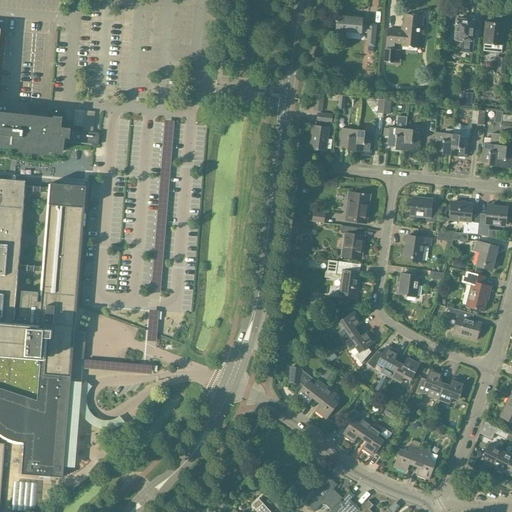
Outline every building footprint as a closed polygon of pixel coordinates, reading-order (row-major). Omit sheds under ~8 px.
[(421,27),(422,16),(404,15),(403,31),(387,30),(385,42),(386,42),(384,62),(399,63),(400,49),(394,49),(394,43),(402,44),(401,47),(418,48),(420,27),(421,27)] [(368,52),(373,52),(374,47),(376,28),(361,26),(362,19),(338,17),(337,31),(367,34),(366,46),(368,46),(368,52)] [(472,53),(474,38),(472,37),(473,21),(457,19),(455,35),(453,34),(452,40),(460,40),(459,52),(472,53)] [(486,22),(483,50),(501,52),(504,24),(486,22)] [(0,509),(5,442),(0,442),(0,439),(1,439),(1,437),(0,435),(0,432),(5,436),(11,439),(18,441),(25,442),(23,473),(56,476),(64,476),(68,421),(71,421),(73,419),(74,417),(74,414),(72,412),(69,411),(72,375),(74,357),(84,357),(85,343),(86,331),(76,330),(81,264),(88,184),(52,182),(52,187),(26,185),(27,180),(12,179),(0,177),(0,143),(23,146),(22,150),(50,153),(51,149),(63,151),(65,140),(82,142),(98,144),(100,135),(90,134),(90,132),(80,130),(71,129),(71,128),(61,127),(63,116),(57,116),(56,118),(11,112),(0,111),(0,32),(0,30),(0,29),(0,509)] [(496,72),(505,72),(506,58),(498,57),(496,72)] [(472,108),(473,93),(468,93),(461,92),(459,106),(472,108)] [(325,94),(316,93),(314,110),(322,111),(325,94)] [(344,110),(346,95),(339,95),(337,109),(344,110)] [(426,96),(425,103),(438,104),(439,97),(426,96)] [(389,114),(391,100),(384,99),(383,113),(389,114)] [(424,118),(430,119),(432,105),(425,104),(424,118)] [(436,120),(438,105),(432,105),(430,119),(436,120)] [(484,125),(485,111),(478,110),(477,124),(484,125)] [(316,121),(332,123),(333,114),(317,112),(316,121)] [(406,117),(397,116),(396,128),(389,128),(387,146),(403,147),(405,129),(406,117)] [(500,129),(511,130),(511,123),(501,122),(500,129)] [(311,148),(326,150),(329,128),(312,126),(311,136),(312,136),(311,148)] [(339,147),(355,149),(357,130),(341,129),(339,147)] [(413,133),(413,130),(405,129),(403,147),(411,148),(411,151),(418,152),(420,133),(413,133)] [(362,152),(371,153),(373,135),(364,134),(364,131),(357,130),(355,149),(363,149),(362,152)] [(435,151),(450,152),(452,134),(437,132),(435,151)] [(483,144),(481,162),(497,164),(499,145),(500,134),(491,133),(490,144),(483,144)] [(460,138),(460,135),(452,134),(450,152),(457,153),(457,156),(466,157),(468,138),(460,138)] [(511,168),(511,149),(506,149),(507,146),(499,145),(501,134),(500,134),(499,145),(497,164),(504,165),(504,167),(511,168)] [(366,209),(368,209),(370,196),(348,192),(344,221),(364,223),(366,209)] [(412,198),(410,215),(425,216),(425,221),(437,223),(439,209),(430,208),(431,201),(412,198)] [(450,219),(470,222),(471,205),(451,203),(450,219)] [(479,227),(488,228),(489,224),(504,225),(506,208),(487,206),(486,214),(479,214),(477,227),(477,234),(479,234),(479,227)] [(324,223),(325,212),(313,210),(311,221),(324,223)] [(452,242),(452,240),(454,232),(438,231),(436,240),(449,241),(449,243),(447,243),(446,249),(449,249),(452,242)] [(467,233),(463,233),(454,232),(452,240),(467,240),(467,233)] [(360,249),(362,249),(364,236),(346,234),(343,257),(359,259),(360,249)] [(423,244),(429,245),(430,239),(407,236),(403,260),(420,262),(423,244)] [(476,266),(491,269),(497,247),(476,241),(474,251),(480,252),(476,266)] [(356,297),(359,272),(351,271),(352,264),(328,260),(327,273),(334,274),(342,275),(339,294),(356,297)] [(429,278),(442,279),(444,273),(430,271),(429,278)] [(417,284),(420,285),(422,276),(402,273),(399,294),(415,297),(417,284)] [(486,295),(488,295),(490,286),(482,284),(484,276),(471,273),(468,282),(471,283),(465,306),(482,310),(486,295)] [(452,308),(450,315),(457,317),(453,333),(476,340),(480,324),(471,321),(473,314),(452,308)] [(342,328),(336,332),(342,341),(357,332),(354,328),(360,323),(353,313),(338,323),(342,328)] [(366,332),(360,336),(357,332),(342,341),(349,350),(355,346),(359,352),(373,342),(366,332)] [(384,366),(380,372),(390,378),(398,363),(393,360),(397,353),(386,347),(378,363),(384,366)] [(407,358),(402,366),(398,363),(390,378),(400,383),(403,377),(409,381),(418,365),(407,358)] [(290,382),(301,382),(302,366),(291,366),(290,382)] [(441,374),(429,370),(425,380),(420,378),(415,393),(418,395),(419,393),(421,394),(422,393),(424,390),(423,388),(423,387),(430,389),(428,396),(438,400),(443,384),(438,382),(441,374)] [(451,378),(448,386),(443,384),(438,400),(448,404),(451,397),(458,400),(464,383),(451,378)] [(308,404),(312,397),(316,400),(326,387),(317,381),(313,387),(307,382),(297,396),(308,404)] [(331,400),(335,394),(326,387),(316,400),(321,404),(316,411),(326,418),(337,404),(331,400)] [(511,407),(504,404),(499,415),(506,419),(503,425),(511,429),(511,407)] [(353,442),(358,435),(362,438),(372,424),(363,418),(359,424),(358,423),(360,419),(361,417),(360,414),(356,412),(353,411),(350,412),(348,416),(353,419),(342,435),(353,442)] [(377,436),(381,431),(372,424),(362,438),(367,441),(362,448),(373,455),(383,440),(377,436)] [(485,436),(494,440),(497,435),(499,436),(500,434),(504,436),(503,437),(506,439),(507,437),(509,433),(497,427),(494,433),(488,430),(485,436)] [(406,471),(409,463),(414,465),(420,449),(418,449),(420,443),(413,441),(411,446),(410,445),(407,452),(400,450),(394,467),(406,471)] [(416,475),(429,480),(437,455),(431,453),(428,452),(430,446),(425,444),(423,450),(420,449),(414,465),(419,467),(416,475)] [(480,462),(491,467),(500,450),(489,445),(480,462)] [(500,450),(491,467),(503,473),(511,456),(500,450)] [(511,456),(503,473),(511,477),(511,456)] [(313,511),(321,505),(325,504),(331,510),(343,498),(333,489),(337,485),(332,480),(326,486),(322,482),(313,490),(318,495),(307,506),(313,511)] [(356,511),(360,509),(351,500),(355,496),(350,491),(343,498),(331,510),(329,511),(356,511)] [(270,511),(259,499),(252,505),(258,511),(270,511)] [(372,511),(369,509),(373,505),(368,500),(360,509),(356,511),(372,511)]
